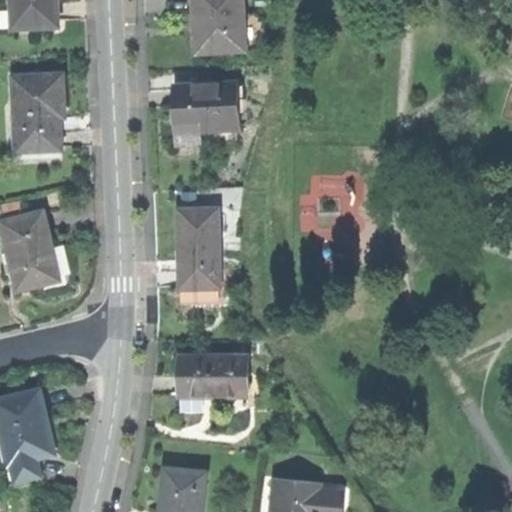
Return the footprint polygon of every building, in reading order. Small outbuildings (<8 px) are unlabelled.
[(12,0),(14,26),(58,24),(57,0),(12,0)] [(195,0),(197,24),(197,52),(245,50),(244,13),(243,0),(195,0)] [(257,13),(244,13),(245,50),(258,50),(267,41),(267,19),(257,13)] [(24,155),(70,151),(67,113),(65,76),(18,79),(24,155)] [(177,114),(178,147),(206,146),(205,129),(243,129),(243,87),(177,88),(177,114)] [(180,246),(179,287),(219,287),(219,210),(180,209),(180,246)] [(2,221),(18,290),(38,286),(59,281),(43,212),(2,221)] [(189,291),(189,299),(222,298),(222,290),(189,291)] [(181,379),(181,395),(248,398),(249,360),(182,357),(181,379)] [(9,427),(16,458),(30,455),(52,450),(45,419),(50,418),(43,387),(0,397),(0,422),(2,429),(9,427)] [(163,510),(162,511),(204,511),(208,471),(166,468),(163,510)] [(272,509),(271,511),(343,511),(345,492),(320,491),(321,483),(279,481),(277,509),(272,509)]
